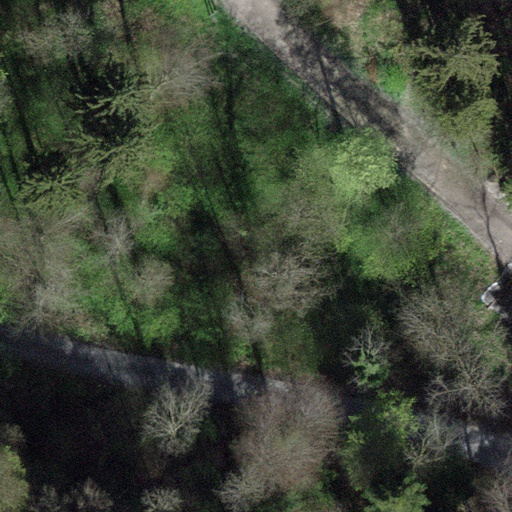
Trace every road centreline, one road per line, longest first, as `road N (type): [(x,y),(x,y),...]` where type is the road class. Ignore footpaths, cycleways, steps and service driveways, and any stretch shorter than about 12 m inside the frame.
road 1 (unclassified): [(511,458),(302,396),(151,378),(0,337)]
road 2 (track): [(254,0),(511,237)]
